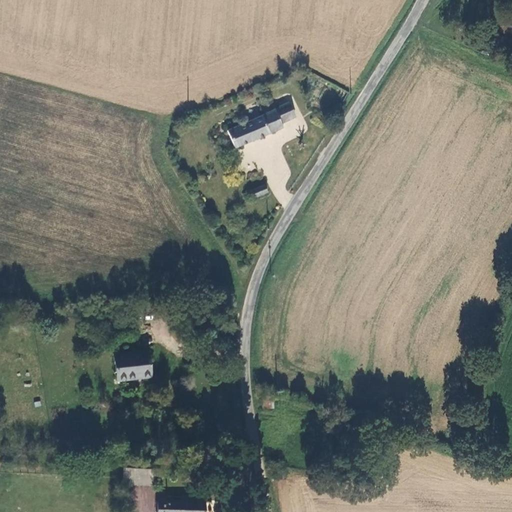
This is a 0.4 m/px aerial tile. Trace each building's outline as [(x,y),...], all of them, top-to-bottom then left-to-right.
[(288,100),(221,129),(228,148),(296,119),(288,100)] [(253,187),(255,195),(270,189),(267,182),(253,187)] [(152,378),(151,374),(149,349),(114,352),(117,374),(117,380),(142,377),(142,379),(152,378)] [(129,484),(153,486),(153,470),(130,468),(129,484)] [(204,511),(205,504),(193,502),(193,498),(182,498),(181,502),(157,501),(156,511),(204,511)]
